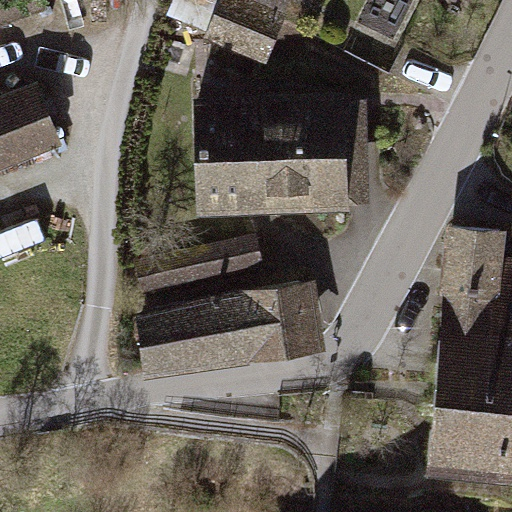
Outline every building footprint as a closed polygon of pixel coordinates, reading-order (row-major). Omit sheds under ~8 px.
[(226,0),(215,44),(279,60),(294,0),(226,0)] [(459,0),(414,0),(451,18),(459,0)] [(28,78),(0,90),(0,176),(64,148),(28,78)] [(365,89),(190,88),(189,205),(365,206),(365,89)] [(508,234),(442,229),(434,333),(511,339),(511,255),(507,255),(508,234)] [(304,271),(127,304),(141,379),(318,347),(304,271)] [(511,478),(511,342),(436,338),(428,474),(511,478)]
